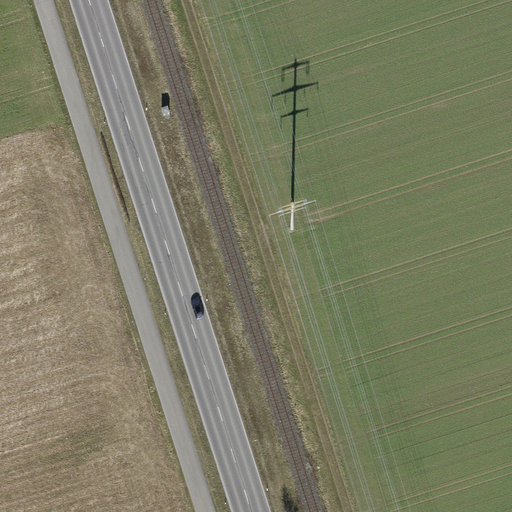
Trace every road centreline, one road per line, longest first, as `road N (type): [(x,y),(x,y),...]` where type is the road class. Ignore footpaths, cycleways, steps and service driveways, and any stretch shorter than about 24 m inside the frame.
road 1 (track): [(187,0),(351,511)]
road 2 (track): [(206,511),(43,0)]
road 3 (secondary): [(90,0),(252,511)]
